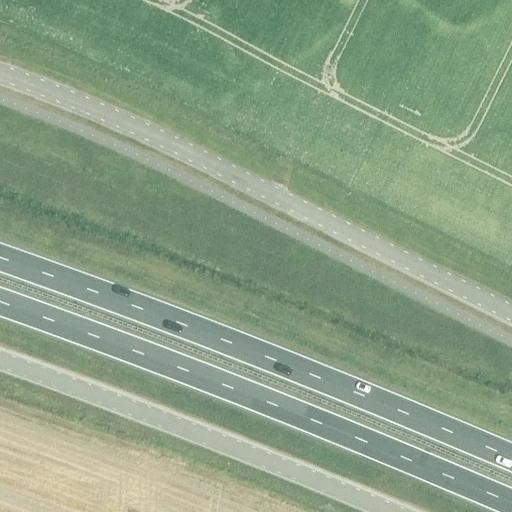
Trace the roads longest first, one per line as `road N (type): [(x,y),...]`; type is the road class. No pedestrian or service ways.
road 1 (unclassified): [(511,309),(0,72)]
road 2 (trunk): [(511,458),(155,312),(0,258)]
road 3 (trunk): [(0,306),(511,502)]
road 4 (unclassified): [(0,361),(387,511)]
